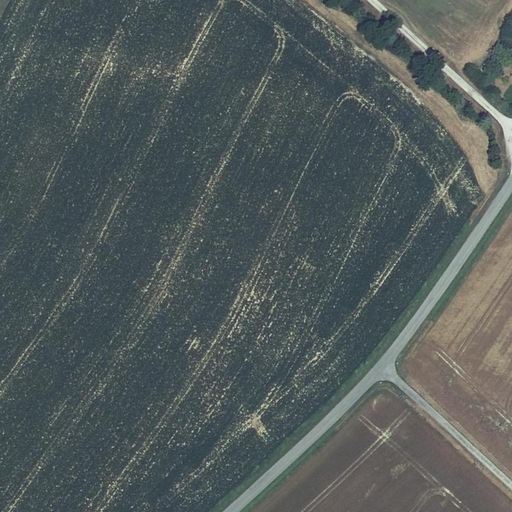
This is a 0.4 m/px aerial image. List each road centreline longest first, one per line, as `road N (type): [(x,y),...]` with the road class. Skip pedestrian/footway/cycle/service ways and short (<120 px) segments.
road 1 (tertiary): [(511,181),(380,364),(229,511)]
road 2 (track): [(370,0),(511,126)]
